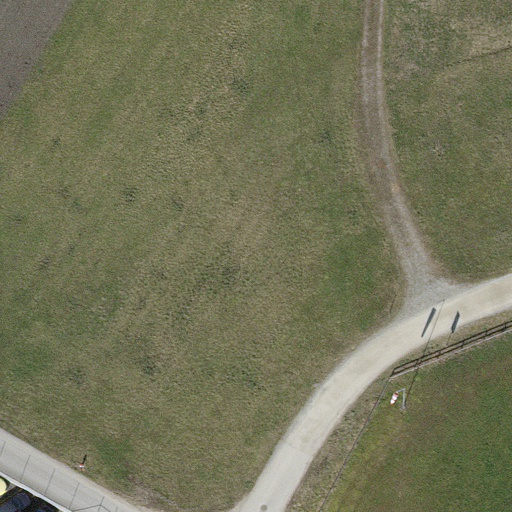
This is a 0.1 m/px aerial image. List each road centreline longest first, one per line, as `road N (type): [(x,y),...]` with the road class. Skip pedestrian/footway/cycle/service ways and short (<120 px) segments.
road 1 (track): [(439,322),(375,136),(379,0)]
road 2 (track): [(264,511),(345,382),(385,348),(439,322)]
